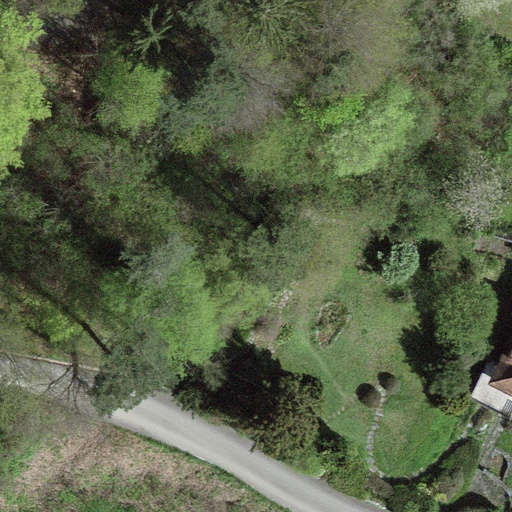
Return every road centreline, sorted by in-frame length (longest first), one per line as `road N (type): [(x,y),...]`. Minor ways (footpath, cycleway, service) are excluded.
road 1 (residential): [(312,511),(160,422)]
road 2 (track): [(160,422),(0,364)]
